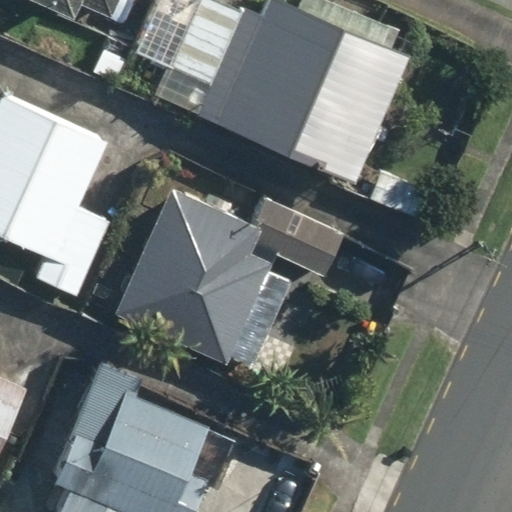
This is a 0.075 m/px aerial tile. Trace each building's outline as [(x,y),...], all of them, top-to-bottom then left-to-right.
[(71,0),(43,0),(66,11),(71,0)] [(387,25),(333,0),(293,0),(292,0),(266,0),(262,10),(246,3),(195,109),(350,182),(410,56),(380,41),(387,25)] [(0,234),(39,252),(29,273),(74,293),(107,221),(74,206),(106,135),(1,87),(0,89),(0,234)] [(244,214),(165,176),(104,306),(240,370),(282,280),(263,271),(272,253),(322,276),(343,232),(255,191),(244,214)] [(140,376),(95,358),(32,511),(194,511),(210,474),(193,467),(208,431),(131,400),(140,376)] [(0,427),(23,379),(0,368),(0,427)]
